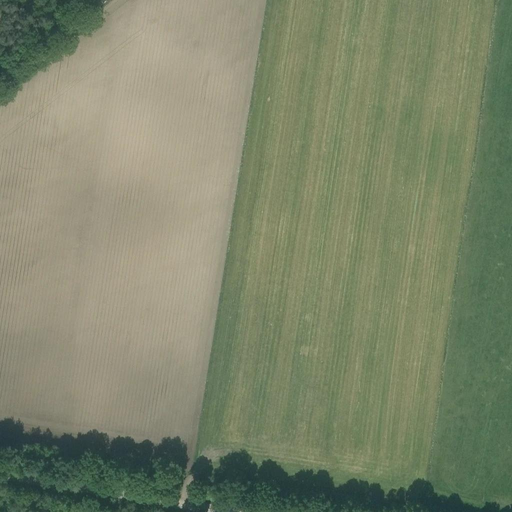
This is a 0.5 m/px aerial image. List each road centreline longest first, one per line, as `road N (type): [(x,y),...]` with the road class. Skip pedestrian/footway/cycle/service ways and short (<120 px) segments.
road 1 (track): [(0,472),(225,511)]
road 2 (track): [(0,83),(109,0)]
